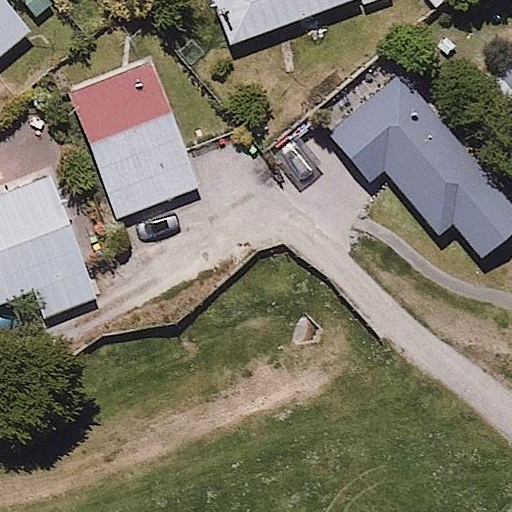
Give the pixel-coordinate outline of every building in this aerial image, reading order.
[(3,0),(0,0),(0,58),(31,34),(3,0)] [(211,0),(226,40),(335,0),(211,0)] [(151,54),(57,89),(108,226),(202,191),(151,54)] [(368,177),(377,165),(432,231),(444,220),(476,258),(511,228),(511,200),(395,61),(355,95),(362,104),(330,131),(368,177)] [(96,294),(42,165),(0,183),(0,300),(31,288),(42,316),(96,294)]
